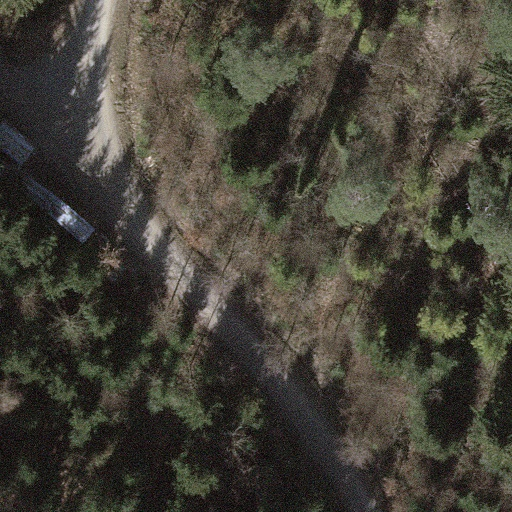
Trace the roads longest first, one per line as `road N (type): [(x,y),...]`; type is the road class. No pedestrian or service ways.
road 1 (track): [(361,511),(63,133)]
road 2 (track): [(63,133),(91,0)]
